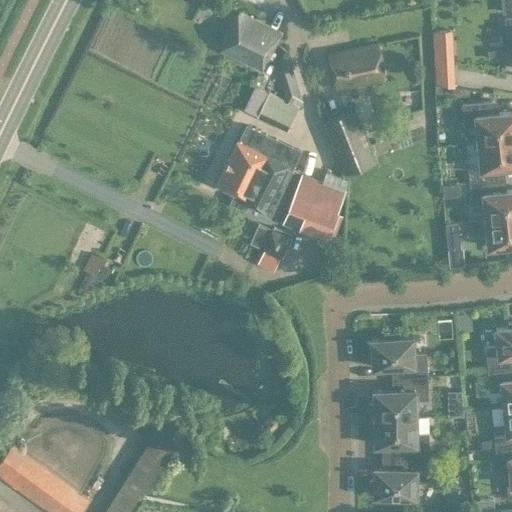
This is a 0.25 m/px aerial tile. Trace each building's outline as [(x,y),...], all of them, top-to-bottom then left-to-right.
[(225,0),(199,0),(187,27),(210,38),(214,31),(239,43),(253,14),(225,0)] [(452,23),(432,24),(436,77),(455,80),(452,23)] [(377,37),(328,47),(336,82),(385,71),(377,37)] [(299,100),(282,91),(282,92),(268,85),(256,110),(287,125),(299,100)] [(478,135),(511,131),(511,104),(493,106),(492,94),(462,97),(464,120),(476,118),(478,135)] [(374,154),(354,102),(324,114),(344,166),(374,154)] [(238,134),(228,154),(261,170),(271,149),(288,158),(292,160),(300,144),(247,118),(239,134),(238,134)] [(511,131),(478,135),(480,161),(468,162),(470,175),(499,172),(498,160),(511,159),(511,131)] [(248,197),(270,208),(292,160),(288,158),(271,149),(261,170),(228,154),(216,178),(234,187),(231,195),(245,202),(248,197)] [(302,167),(283,216),(327,232),(337,206),(335,206),(344,183),(302,167)] [(511,182),(501,184),(499,172),(470,175),(472,197),(484,196),(485,213),(511,210),(511,182)] [(140,206),(126,245),(151,254),(154,246),(199,262),(213,225),(185,215),(183,221),(140,206)] [(511,210),(485,213),(488,240),(511,237),(511,210)] [(460,241),(458,216),(445,217),(448,242),(460,241)] [(269,221),(261,239),(279,249),(288,228),(269,221)] [(488,362),(511,359),(511,315),(508,316),(508,320),(496,321),(497,339),(485,340),(488,362)] [(397,370),(427,369),(426,346),(414,347),(413,329),(400,330),(400,326),(383,327),(384,331),(371,332),(371,334),(367,334),(368,348),(372,347),(373,360),(396,358),(397,370)] [(511,398),(511,359),(488,362),(490,384),(502,383),(503,400),(511,398)] [(427,369),(397,370),(397,382),(374,383),(374,396),(370,396),(370,410),(416,409),(416,392),(428,392),(427,369)] [(459,402),(461,380),(446,379),(444,401),(459,402)] [(511,398),(503,400),(505,416),(493,417),(495,440),(511,437),(511,398)] [(416,409),(370,410),(370,425),(374,425),(375,437),(399,437),(399,449),(429,449),(428,426),(416,426),(416,409)] [(125,511),(138,492),(139,493),(186,437),(156,419),(98,511),(125,511)] [(497,462),(509,461),(511,488),(511,437),(495,440),(497,462)] [(75,511),(89,494),(13,439),(0,456),(0,468),(58,511),(75,511)] [(429,449),(399,449),(398,461),(375,460),(374,473),(370,473),(369,486),(374,486),(374,488),(386,488),(386,493),(403,493),(403,489),(415,489),(416,472),(428,472),(429,449)] [(260,511),(260,509),(238,505),(215,502),(212,511),(260,511)]
